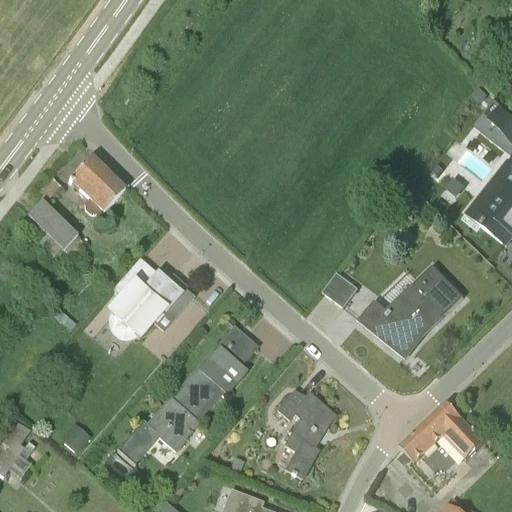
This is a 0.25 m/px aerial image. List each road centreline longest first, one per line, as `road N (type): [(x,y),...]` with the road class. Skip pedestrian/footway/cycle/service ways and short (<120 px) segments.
road 1 (residential): [(405,421),(51,101)]
road 2 (residential): [(405,421),(511,320)]
road 3 (tertiary): [(125,0),(51,101)]
